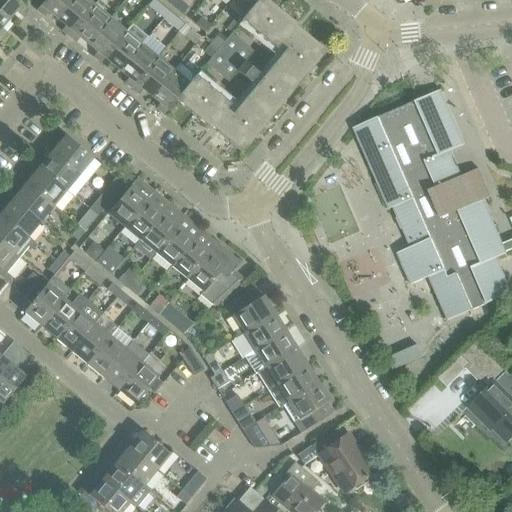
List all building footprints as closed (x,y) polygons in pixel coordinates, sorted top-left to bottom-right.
[(16,0),(0,0),(0,13),(8,20),(15,12),(20,15),(26,8),(16,0)] [(48,12),(57,19),(72,0),(45,0),(37,10),(44,17),(48,12)] [(94,6),(87,0),(72,0),(57,19),(65,26),(61,31),(69,37),(94,6)] [(188,8),(178,0),(172,8),(182,16),(188,8)] [(241,21),(242,22),(276,50),(280,44),(286,49),(231,115),(226,110),(230,105),(196,76),(175,101),(210,130),(211,128),(217,133),(242,153),(326,52),(300,31),(295,27),(296,25),(266,0),(258,0),(247,13),(241,21)] [(231,0),(247,13),(258,0),(231,0)] [(153,11),(163,19),(169,12),(159,4),(153,11)] [(110,19),(94,6),(69,37),(76,43),(80,38),(88,45),(110,19)] [(178,20),(169,12),(163,19),(172,27),(178,20)] [(0,13),(0,39),(6,33),(1,29),(8,20),(0,13)] [(242,22),(241,21),(236,17),(227,27),(233,32),(242,22)] [(200,18),(194,25),(204,33),(210,26),(200,18)] [(126,32),(110,19),(88,45),(97,52),(93,57),(100,63),(126,32)] [(194,46),(200,38),(190,30),(184,37),(194,46)] [(142,45),(126,32),(100,63),(107,69),(111,64),(120,71),(142,45)] [(219,49),(228,38),(221,32),(212,43),(219,49)] [(228,38),(219,49),(212,57),(206,64),(228,82),(237,72),(251,83),(258,74),(245,63),(254,52),(232,34),(228,38)] [(205,52),(212,57),(219,49),(212,43),(205,52)] [(157,58),(142,45),(120,71),(128,78),(124,83),(132,89),(157,58)] [(173,70),(157,58),(132,89),(139,95),(143,90),(151,97),(173,70)] [(179,63),(173,70),(151,97),(160,104),(156,109),(164,115),(175,101),(196,76),(195,76),(195,77),(179,63)] [(442,90),(353,128),(356,135),(389,210),(393,208),(411,248),(397,254),(411,285),(429,277),(448,321),(511,293),(511,290),(498,257),(507,253),(507,252),(503,244),(502,242),(484,199),(490,195),(479,168),(462,175),(451,151),(465,144),(443,93),(442,90)] [(65,136),(51,152),(87,182),(101,166),(65,136)] [(51,152),(38,168),(66,191),(74,198),(87,182),(51,152)] [(53,207),(66,191),(38,168),(25,184),(53,207)] [(129,188),(107,214),(124,228),(147,200),(154,191),(138,177),(130,186),(129,188)] [(116,178),(103,195),(111,201),(125,185),(116,178)] [(40,223),(53,207),(25,184),(12,199),(40,223)] [(147,200),(124,228),(139,241),(163,213),(170,204),(154,191),(147,200)] [(98,217),(111,201),(103,195),(90,210),(98,217)] [(0,215),(27,238),(40,223),(12,199),(0,214),(0,215)] [(139,241),(134,247),(150,260),(155,254),(178,226),(186,217),(170,204),(163,213),(139,241)] [(79,227),(85,232),(98,217),(90,210),(77,225),(79,227)] [(37,246),(27,238),(0,215),(0,242),(14,254),(19,258),(29,247),(33,251),(37,246)] [(178,226),(155,254),(171,267),(194,239),(202,230),(186,217),(178,226)] [(78,242),(85,232),(79,227),(71,236),(78,242)] [(194,239),(171,267),(187,280),(210,252),(217,243),(202,230),(194,239)] [(511,239),(503,244),(507,252),(511,249),(511,239)] [(0,270),(1,271),(14,254),(0,242),(0,270)] [(210,252),(187,280),(201,291),(198,295),(213,307),(244,279),(233,271),(240,262),(234,256),(217,243),(210,252)] [(95,263),(100,256),(101,254),(90,246),(84,254),(95,263)] [(62,251),(54,260),(61,266),(69,257),(62,251)] [(68,259),(84,272),(89,266),(73,253),(68,259)] [(109,264),(100,256),(95,263),(104,270),(109,264)] [(54,275),(61,266),(54,260),(47,270),(54,275)] [(89,266),(84,272),(82,274),(98,287),(105,279),(89,266)] [(25,300),(41,281),(32,273),(16,292),(25,300)] [(117,281),(126,289),(132,282),(123,274),(117,281)] [(40,326),(63,298),(68,291),(52,278),(23,313),(40,326)] [(141,289),(132,282),(126,289),(136,296),(141,289)] [(106,290),(116,298),(121,292),(111,284),(106,290)] [(130,300),(121,292),(116,298),(125,306),(130,300)] [(226,305),(244,333),(274,314),(263,296),(253,302),(246,292),(226,305)] [(40,326),(55,339),(86,302),(79,296),(71,305),(63,298),(40,326)] [(148,307),(158,314),(163,308),(154,300),(148,307)] [(55,339),(71,352),(94,324),(86,317),(94,308),(86,302),(55,339)] [(147,324),(152,318),(136,305),(131,311),(147,324)] [(173,315),(163,308),(158,314),(167,322),(173,315)] [(233,340),(244,357),(285,331),(274,314),(244,333),(233,340)] [(71,352),(87,365),(116,329),(100,317),(94,324),(71,352)] [(163,337),(168,331),(152,318),(147,324),(163,337)] [(87,365),(102,378),(133,341),(117,328),(116,329),(87,365)] [(193,328),(186,337),(197,346),(204,337),(193,328)] [(296,348),(285,331),(244,357),(255,374),(257,373),(296,348)] [(511,377),(474,340),(438,377),(447,386),(466,368),(488,390),(470,409),(484,422),(485,421),(507,442),(511,437),(511,377)] [(102,378),(118,391),(149,354),(133,341),(102,378)] [(5,353),(12,359),(20,350),(13,344),(5,353)] [(418,347),(389,360),(394,371),(423,358),(418,347)] [(307,366),(296,348),(257,373),(268,390),(307,366)] [(194,376),(204,370),(190,349),(180,355),(194,376)] [(26,355),(20,350),(12,359),(18,364),(26,355)] [(157,361),(149,354),(118,391),(135,405),(148,389),(157,378),(158,377),(150,370),(157,361)] [(203,359),(214,376),(221,372),(211,354),(203,359)] [(0,373),(9,363),(0,356),(0,373)] [(25,377),(9,363),(0,373),(0,403),(2,405),(25,377)] [(279,407),(283,405),(318,383),(307,366),(268,390),(279,407)] [(221,372),(214,376),(210,379),(216,390),(228,382),(221,372)] [(157,378),(148,389),(154,394),(162,383),(157,378)] [(329,401),(318,383),(283,405),(301,433),(333,413),(327,403),(329,401)] [(225,403),(231,414),(243,406),(237,396),(225,403)] [(242,431),(254,423),(243,406),(231,414),(242,431)] [(253,449),(269,447),(254,423),(242,431),(253,449)] [(337,428),(311,446),(317,455),(318,457),(326,468),(329,466),(346,491),(374,472),(356,446),(353,448),(345,436),(343,437),(338,429),(337,428)] [(141,431),(128,448),(156,471),(162,476),(179,457),(171,451),(169,454),(141,431)] [(311,446),(296,455),(304,466),(318,457),(317,455),(311,446)] [(128,448),(115,464),(143,487),(156,471),(128,448)] [(290,511),(315,511),(323,502),(311,492),(318,483),(294,463),(286,473),(289,476),(272,496),(290,511)] [(102,479),(130,503),(137,508),(150,492),(143,487),(115,464),(102,479)] [(197,472),(181,491),(190,499),(206,479),(197,472)] [(80,491),(78,493),(91,504),(94,501),(107,511),(122,511),(130,503),(102,479),(95,473),(94,473),(80,491)] [(185,505),(190,499),(181,491),(176,498),(185,505)] [(276,511),(274,510),(263,501),(253,511),(248,511),(237,502),(228,511),(276,511)]
